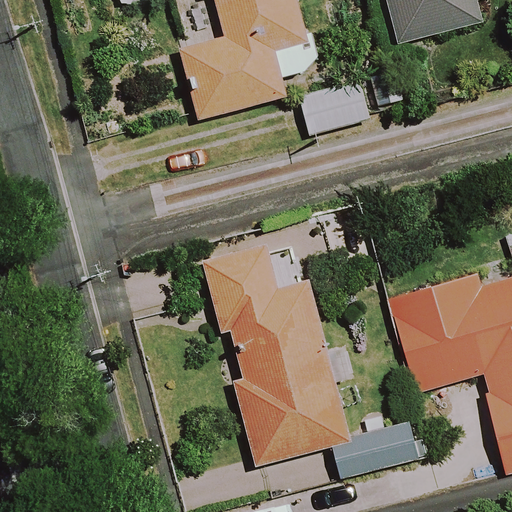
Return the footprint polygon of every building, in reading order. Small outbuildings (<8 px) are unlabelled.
[(312,40),(301,0),(212,0),(223,39),(178,50),(197,125),(288,102),(275,49),(312,40)] [(382,0),(395,49),(480,28),(473,0),(382,0)] [(370,123),(360,85),(298,101),(308,139),(370,123)] [(274,284),(265,249),(201,266),(219,335),(226,333),(239,383),(230,386),(252,471),(329,451),(337,483),(417,462),(408,426),(347,441),(333,385),(349,381),(341,352),(324,357),(303,277),(274,284)] [(511,270),(478,279),(388,303),(412,396),(478,378),(505,479),(511,476),(511,270)]
